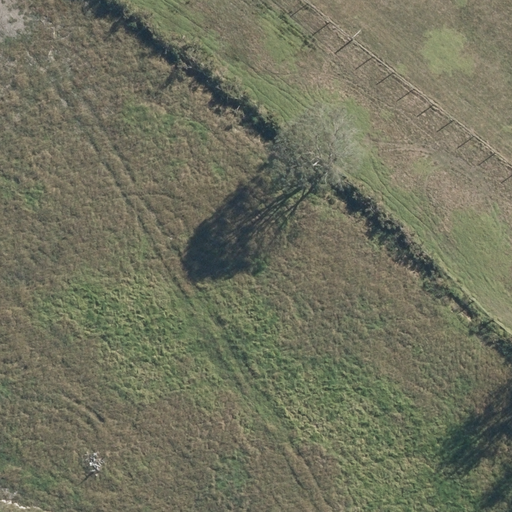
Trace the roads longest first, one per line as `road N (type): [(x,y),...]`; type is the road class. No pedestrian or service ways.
road 1 (unknown): [(219,0),(511,219)]
road 2 (unknown): [(391,511),(386,481),(511,281)]
